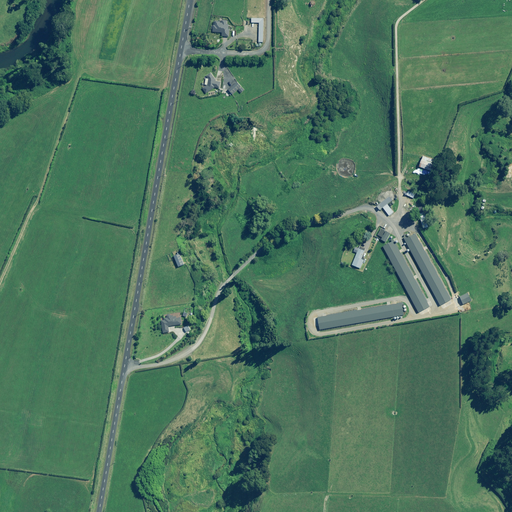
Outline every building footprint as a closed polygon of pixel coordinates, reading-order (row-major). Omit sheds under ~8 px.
[(263,42),(264,18),(252,18),(252,23),(259,23),(259,42),(263,42)] [(227,21),(222,20),(222,22),(215,22),(215,26),(212,25),(212,29),(213,29),(213,32),(222,33),(222,36),(229,37),(229,28),(229,25),(227,24),(227,21)] [(211,73),(206,76),(209,79),(207,83),(205,85),(206,86),(203,88),(206,93),(215,87),(220,88),(221,82),(215,81),(216,79),(211,73)] [(241,87),(237,82),(228,90),(232,94),(241,87)] [(435,160),(423,156),(419,167),(431,171),(435,160)] [(383,208),(387,204),(392,200),(389,197),(377,206),(380,210),(383,208)] [(387,204),(383,208),(389,216),(393,212),(387,204)] [(429,227),(425,216),(420,218),(423,228),(429,227)] [(390,234),(382,229),(378,235),(382,237),(381,240),(385,242),(390,234)] [(406,242),(441,307),(453,301),(418,235),(406,242)] [(383,249),(419,313),(431,306),(395,242),(383,249)] [(365,249),(360,246),(359,249),(355,247),(354,252),(357,253),(352,265),(360,268),(364,260),(361,259),(365,249)] [(184,265),(180,254),(174,256),(179,267),(184,265)] [(472,301),(469,293),(460,297),(463,304),(472,301)] [(404,303),(319,318),(321,331),(406,316),(404,303)] [(177,318),(177,316),(174,316),(174,315),(171,315),(171,313),(167,314),(167,318),(164,318),(164,320),(161,321),(163,333),(169,332),(168,326),(182,324),(181,317),(177,318)]
